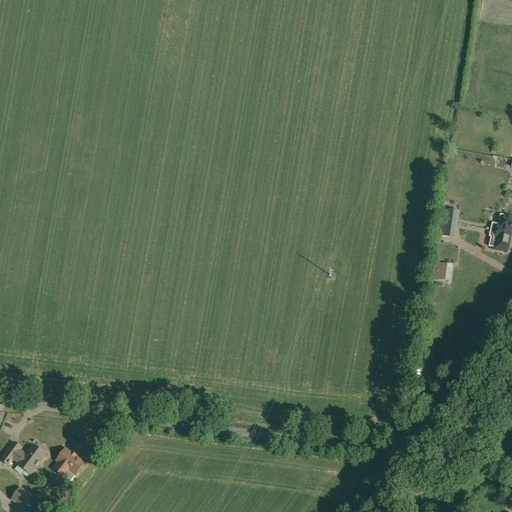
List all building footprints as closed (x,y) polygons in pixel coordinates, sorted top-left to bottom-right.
[(441,208),(438,229),(450,231),(453,210),(443,208),(441,208)] [(511,234),(511,217),(500,215),(498,225),(492,224),(489,237),(491,238),(489,247),(494,248),(497,249),(498,251),(502,252),(504,251),(507,251),(511,234)] [(432,280),(445,281),(447,264),(434,263),(432,280)] [(46,455),(32,445),(25,455),(19,450),(21,448),(14,443),(1,461),(8,466),(13,459),(18,464),(17,466),(31,476),(46,455)] [(69,471),(75,475),(84,463),(65,449),(56,461),(58,463),(53,470),(64,478),(69,471)] [(20,488),(11,500),(22,509),(31,496),(20,488)]
